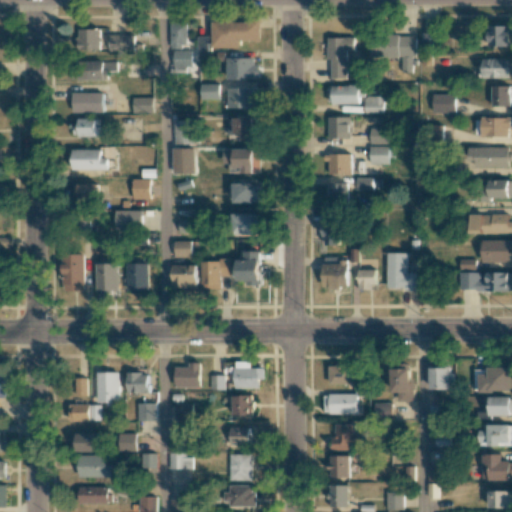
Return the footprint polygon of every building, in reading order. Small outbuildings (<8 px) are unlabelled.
[(212,21),(212,36),(198,36),(198,48),(242,48),(241,41),(261,40),(261,21),(212,21)] [(187,22),(171,22),(171,47),(187,46),(187,22)] [(511,45),(511,25),(489,25),(490,46),(511,45)] [(100,49),(100,28),(77,29),(77,50),(100,49)] [(439,33),(422,32),(422,47),(438,48),(439,33)] [(143,51),(143,43),(135,43),(135,35),(109,34),(109,50),(143,51)] [(414,36),(370,36),(370,57),(402,57),(402,72),(414,72),(414,36)] [(354,37),(327,37),(327,59),(331,59),(331,78),(346,78),(346,70),(354,70),(354,60),(346,60),(346,51),(354,51),(354,37)] [(193,50),(174,50),(174,72),(192,72),(193,50)] [(258,58),(227,57),(226,78),(258,78),(258,58)] [(511,58),(482,58),(482,77),(511,77),(511,58)] [(117,71),(117,61),(79,60),(79,79),(107,80),(107,71),(117,71)] [(219,83),(201,83),(200,99),(219,99),(219,83)] [(364,96),(365,85),(328,85),(327,103),(359,104),(359,96),(364,96)] [(492,105),(510,105),(510,85),(492,85),(492,105)] [(253,87),(227,88),(228,108),(253,107),(253,87)] [(104,112),(104,93),(73,92),(72,111),(104,112)] [(455,94),(433,94),(433,112),(455,112),(455,94)] [(383,112),(383,96),(365,95),(365,112),(383,112)] [(133,113),(153,112),(152,97),(132,97),(133,113)] [(327,138),(350,138),(350,117),(328,116),(327,138)] [(235,133),(241,134),(241,140),(255,141),(256,117),(235,117),(235,133)] [(510,136),(510,118),(475,117),(475,135),(510,136)] [(96,118),(75,118),(75,136),(104,136),(103,126),(96,126),(96,118)] [(194,143),(194,120),(175,121),(176,144),(194,143)] [(442,143),(443,125),(423,124),(423,143),(442,143)] [(370,144),(388,144),(387,128),(370,128),(370,144)] [(389,146),(370,145),(370,163),(388,163),(389,146)] [(509,147),(468,146),(468,164),(509,165),(509,147)] [(195,147),(173,147),(173,173),(195,173),(195,147)] [(108,170),(108,157),(102,157),(102,149),(73,148),(72,169),(108,170)] [(224,163),(231,162),(231,172),(261,172),(261,148),(224,149),(224,163)] [(351,174),(351,153),(327,153),(326,173),(351,174)] [(372,177),(356,177),(356,189),(372,190),(372,177)] [(151,179),(133,178),(133,198),(151,199),(151,179)] [(511,180),(481,180),(480,198),(511,198),(511,180)] [(347,183),(328,182),(328,204),(346,205),(347,183)] [(99,183),(79,183),(79,200),(99,201),(99,183)] [(231,202),(260,202),(260,183),(231,183),(231,202)] [(143,209),(115,210),(116,229),(143,228),(143,209)] [(260,212),(232,213),(233,235),(261,234),(260,212)] [(511,232),(511,214),(472,213),(472,232),(511,232)] [(179,232),(193,232),(194,220),(180,219),(179,232)] [(324,244),(340,245),(340,220),(324,220),(324,244)] [(12,237),(0,236),(0,246),(12,246),(12,237)] [(483,262),(511,262),(511,254),(511,239),(483,240),(483,262)] [(192,241),(175,241),(175,257),(192,256),(192,241)] [(238,259),(237,283),(260,284),(261,251),(244,251),(244,259),(238,259)] [(85,290),(85,253),(63,253),(64,291),(85,290)] [(407,253),(388,253),(387,289),(418,289),(418,272),(407,272),(407,253)] [(477,259),(461,259),(461,269),(477,269),(477,259)] [(204,260),(203,289),(222,289),(222,276),(231,276),(231,260),(204,260)] [(322,287),(348,288),(348,263),(323,262),(322,287)] [(119,263),(97,263),(97,290),(119,291),(119,263)] [(128,290),(150,290),(149,263),(127,263),(128,290)] [(197,264),(173,264),(172,287),(197,288),(197,264)] [(358,288),(375,288),(375,269),(358,269),(358,288)] [(511,272),(488,272),(488,280),(481,280),(481,272),(460,271),(460,290),(511,290),(511,272)] [(259,388),(260,379),(264,379),(264,368),(250,368),(250,361),(235,361),(234,387),(259,388)] [(175,386),(201,387),(201,362),(189,362),(189,367),(176,367),(175,386)] [(352,384),(351,364),(329,365),(329,384),(352,384)] [(398,401),(413,401),(412,365),(391,365),(392,392),(398,392),(398,401)] [(429,389),(449,389),(450,367),(430,367),(429,389)] [(474,391),(511,390),(511,367),(474,368),(474,391)] [(119,372),(98,372),(98,404),(120,403),(119,372)] [(128,392),(149,392),(149,372),(128,372),(128,392)] [(210,389),(223,389),(223,376),(211,376),(210,389)] [(88,378),(74,377),(74,395),(87,395),(88,378)] [(357,394),(324,393),(323,413),(357,413),(357,394)] [(233,395),(232,415),(252,415),(252,395),(233,395)] [(490,415),(511,414),(511,396),(490,396),(490,415)] [(156,402),(138,403),(138,421),(156,420),(156,402)] [(392,418),(391,402),(374,403),(374,419),(392,418)] [(91,403),(70,403),(70,420),(101,420),(101,405),(91,405),(91,403)] [(192,404),(176,404),(176,420),(192,420),(192,404)] [(334,448),(360,448),(361,434),(354,434),(355,424),(334,423),(334,448)] [(511,445),(511,424),(488,424),(488,430),(478,429),(478,445),(511,445)] [(230,443),(250,443),(250,427),(230,427),(230,443)] [(72,451),(98,452),(99,433),(72,432),(72,451)] [(136,433),(118,432),(118,450),(136,451),(136,433)] [(157,453),(142,452),(142,467),(157,468),(157,453)] [(192,468),(192,454),(170,453),(170,468),(192,468)] [(252,453),(230,454),(230,480),(252,479),(252,453)] [(78,476),(111,477),(112,463),(107,463),(107,455),(78,454),(78,476)] [(511,479),(511,460),(502,461),(503,454),(483,454),(482,479),(511,479)] [(349,455),(328,455),(328,477),(349,477),(349,455)] [(439,465),(428,464),(427,481),(439,481),(439,465)] [(255,506),(255,485),(229,484),(229,492),(221,492),(221,501),(230,501),(229,506),(255,506)] [(330,506),(348,506),(348,484),(330,485),(330,506)] [(110,487),(79,486),(79,503),(110,503),(110,487)] [(489,507),(511,507),(511,490),(489,490),(489,507)] [(387,509),(404,509),(403,492),(387,492),(387,509)] [(156,511),(156,496),(140,496),(139,511),(156,511)] [(184,511),(184,498),(170,498),(170,511),(184,511)]
